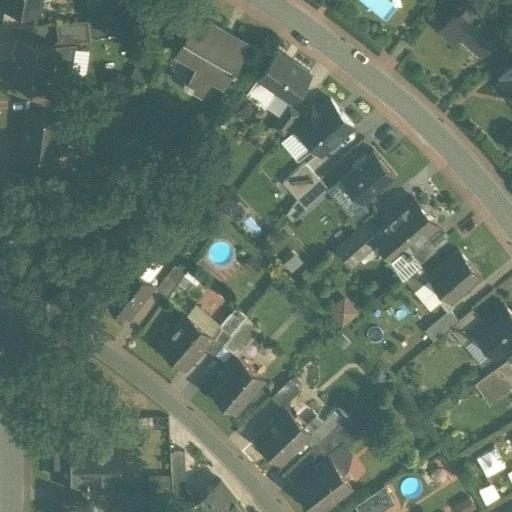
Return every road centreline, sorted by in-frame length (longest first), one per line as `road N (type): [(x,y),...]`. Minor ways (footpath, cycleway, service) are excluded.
road 1 (residential): [(0,307),(46,316),(173,405),(241,471),(270,511)]
road 2 (residential): [(511,223),(478,179),(372,78),(265,0)]
road 3 (residential): [(10,511),(12,429),(0,319)]
